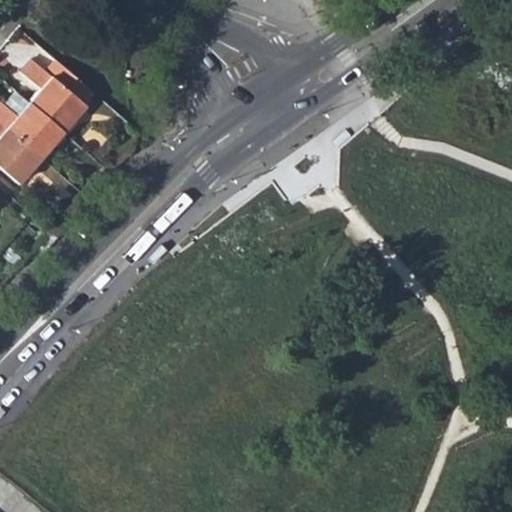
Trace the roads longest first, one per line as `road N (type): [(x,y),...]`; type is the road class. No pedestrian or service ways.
road 1 (secondary): [(0,366),(162,194),(262,115)]
road 2 (tertiary): [(306,79),(269,52),(180,21)]
road 3 (secondary): [(306,79),(418,0)]
road 4 (tertiary): [(180,21),(206,65),(262,115)]
